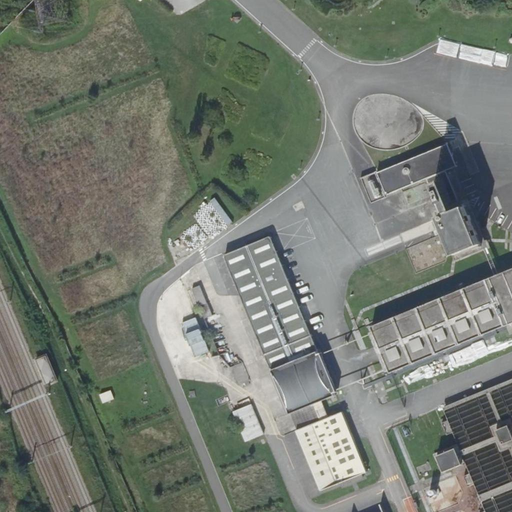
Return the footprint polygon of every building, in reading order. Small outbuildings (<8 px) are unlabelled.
[(473,219),(468,206),(466,206),(465,204),(461,205),(446,170),(457,166),(447,142),(446,143),(378,170),(377,171),(386,194),(428,178),(442,215),(441,216),(452,245),(456,254),(458,253),(459,256),(482,247),(481,244),(483,243),(473,219)] [(407,205),(425,198),(430,196),(425,183),(402,191),(407,205)] [(290,414),(335,395),(334,393),(337,392),(321,352),(319,353),(313,339),(280,259),(271,237),(224,255),(273,372),(270,373),(287,413),(289,412),(290,414)] [(511,323),(511,268),(371,326),(373,331),(370,332),(376,346),(381,358),(387,372),(389,371),(390,373),(506,326),(511,323)] [(83,277),(85,321),(100,320),(99,277),(83,277)] [(49,354),(39,358),(49,382),(59,378),(49,354)] [(511,511),(511,381),(443,410),(447,421),(442,423),(447,436),(452,433),(469,474),(464,476),(468,487),(473,484),(484,511),(482,511),(511,511)] [(245,441),(264,434),(251,404),(233,412),(245,441)] [(342,412),(296,431),(321,491),(367,472),(354,441),(350,431),(342,412)] [(437,456),(443,472),(462,465),(456,448),(437,456)] [(437,495),(437,493),(437,491),(436,490),(434,489),(433,489),(431,489),(429,490),(428,491),(428,493),(428,495),(429,496),(431,497),(432,498),(434,497),(436,497),(437,495)]
